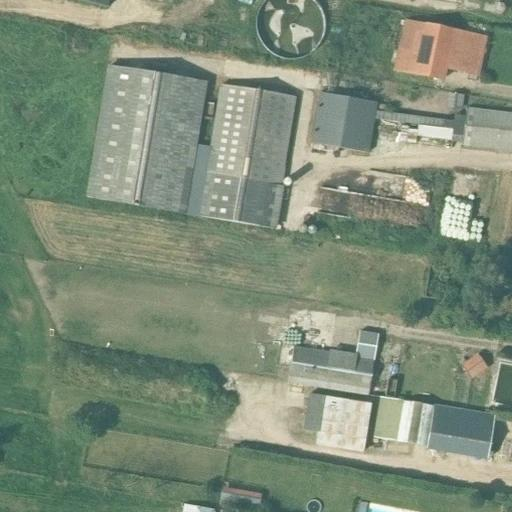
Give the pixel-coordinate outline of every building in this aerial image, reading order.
[(73,0),(107,9),(108,0),(73,0)] [(324,34),(325,27),(325,20),(323,14),(320,7),(316,2),(313,0),(266,0),(262,5),(258,11),(256,18),(255,24),(255,31),(257,38),(260,44),(264,50),(270,54),(275,58),(282,60),(289,61),(296,60),(302,59),(308,56),(314,51),(318,46),(322,40),(324,34)] [(487,38),(404,20),(393,72),(443,83),(446,72),(478,79),(487,38)] [(208,153),(192,150),(204,83),(107,67),(85,198),(182,214),(197,217),(208,153)] [(296,99),(220,86),(208,153),(197,217),(261,228),(268,186),(281,188),(296,99)] [(377,104),(319,94),(311,145),(369,154),(377,104)] [(447,94),(446,108),(460,109),(461,95),(447,94)] [(511,113),(465,109),(461,147),(511,152),(511,113)] [(377,335),(359,332),(355,357),(293,348),(287,384),(368,396),(377,335)] [(477,354),(461,366),(467,375),(484,363),(477,354)] [(303,395),(300,430),(314,431),(313,444),(365,449),(369,401),(303,395)] [(380,398),(373,438),(427,447),(434,407),(380,398)] [(493,417),(434,407),(427,447),(487,457),(493,417)] [(253,511),(257,495),(222,488),(219,507),(243,511),(253,511)]
